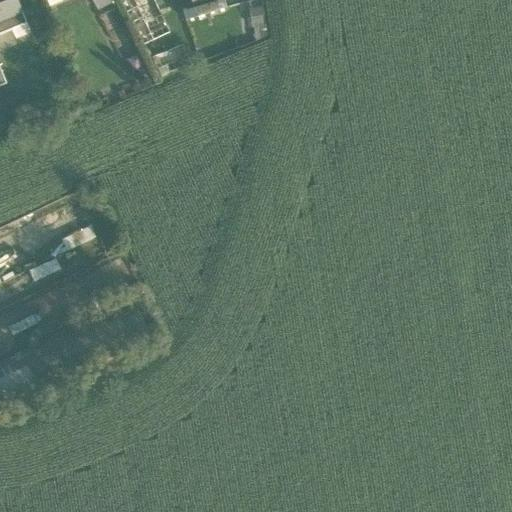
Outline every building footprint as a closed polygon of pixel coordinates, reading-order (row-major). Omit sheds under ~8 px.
[(0,0),(0,35),(11,31),(15,41),(30,34),(15,0),(0,0)] [(45,0),(49,9),(62,4),(60,0),(45,0)] [(116,2),(114,0),(91,0),(97,11),(116,2)] [(169,34),(152,0),(118,0),(141,47),(169,34)] [(191,0),(193,8),(220,0),(191,0)] [(223,1),(182,13),(184,22),(226,10),(223,1)] [(259,8),(248,10),(251,30),(263,28),(259,8)] [(184,44),(153,57),(162,78),(192,65),(184,44)] [(61,260),(0,283),(0,302),(67,276),(61,260)] [(0,379),(4,389),(101,352),(91,325),(0,359),(0,379)]
